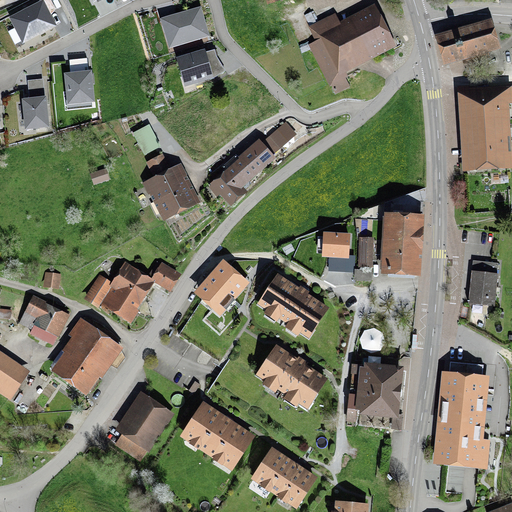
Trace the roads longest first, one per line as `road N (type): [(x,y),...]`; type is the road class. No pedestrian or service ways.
road 1 (secondary): [(428,61),(439,234),(409,511)]
road 2 (residential): [(428,61),(225,226),(142,349)]
road 3 (residential): [(142,349),(61,458),(15,492)]
road 4 (residential): [(3,73),(155,0)]
road 5 (residential): [(0,281),(69,302),(142,349)]
road 6 (residential): [(214,0),(227,43),(295,110)]
